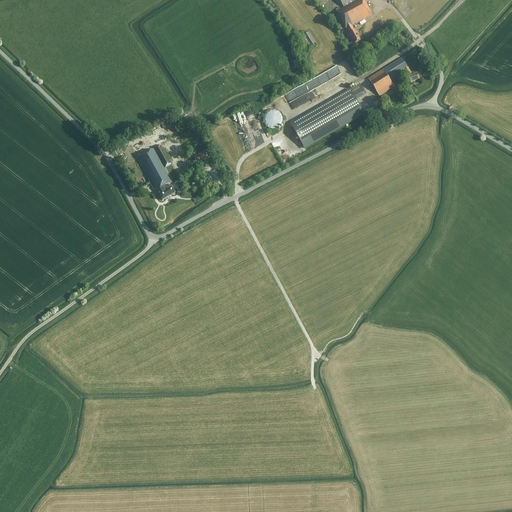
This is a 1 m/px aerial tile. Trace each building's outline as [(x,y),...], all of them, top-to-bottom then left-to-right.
[(372,15),(364,0),(357,0),(340,9),(339,7),(336,9),(346,29),(347,28),(349,33),(348,34),(352,41),(353,41),(355,44),(361,41),(355,31),(354,31),(352,26),(372,15)] [(316,44),(309,32),(299,38),(306,50),(316,44)] [(413,75),(402,58),(369,79),(379,96),(394,87),(390,81),(405,71),(409,77),(408,78),(411,83),(420,79),(418,73),(413,75)] [(327,82),(343,74),(339,66),(321,75),(323,80),(322,81),(320,77),(319,77),(321,82),(324,80),(325,82),(327,82)] [(361,84),(351,90),(357,101),(367,95),(361,84)] [(365,115),(357,101),(351,90),(291,124),(305,150),(365,115)] [(301,101),(303,107),(319,101),(317,95),(310,97),(308,93),(304,95),(303,93),(295,96),(297,103),(301,101)] [(252,135),(261,132),(253,109),(245,112),(249,124),(247,125),(243,113),(235,116),(238,126),(244,123),(245,126),(248,125),(252,135)] [(265,114),(264,115),(264,116),(263,117),(263,118),(263,119),(263,120),(263,121),(263,122),(263,123),(264,124),(264,125),(265,126),(266,127),(267,128),(268,128),(269,129),(270,129),(271,129),(272,129),(273,129),(274,129),(275,129),(276,129),(277,128),(278,127),(279,127),(280,126),(280,125),(281,124),(281,123),(281,122),(282,121),(282,120),(282,119),(282,118),(281,117),(281,116),(281,115),(280,115),(279,114),(279,113),(278,112),(277,112),(276,111),(275,111),(274,111),(273,111),(272,111),(271,111),(270,111),(269,111),(268,111),(268,112),(267,112),(266,113),(265,114)] [(170,165),(160,145),(136,158),(154,190),(156,189),(158,194),(157,194),(161,201),(175,193),(171,187),(167,189),(166,187),(171,184),(164,169),(170,165)] [(193,158),(197,164),(207,158),(204,152),(193,158)]
